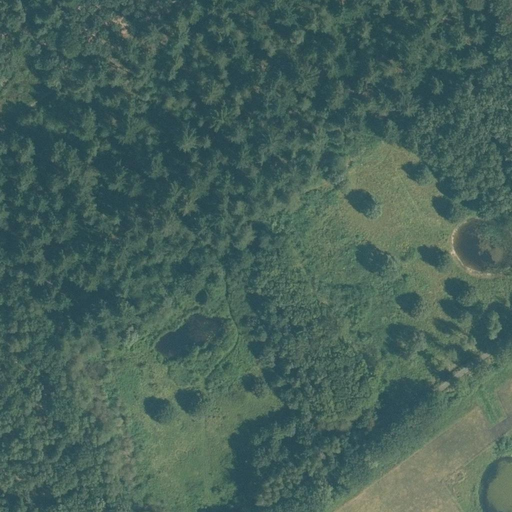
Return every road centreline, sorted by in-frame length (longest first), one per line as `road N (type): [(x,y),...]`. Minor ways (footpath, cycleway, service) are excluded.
road 1 (track): [(281,511),(511,341)]
road 2 (unknown): [(166,0),(0,119)]
